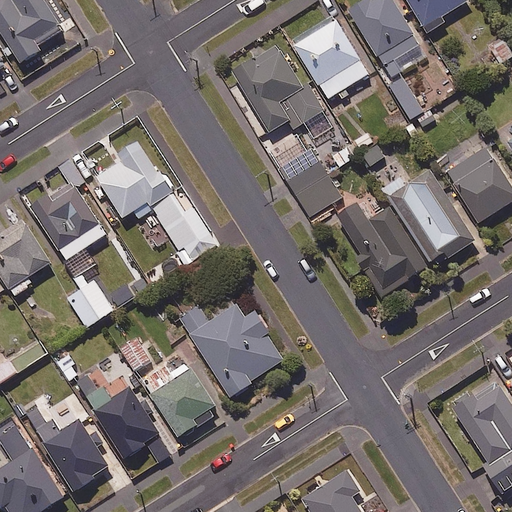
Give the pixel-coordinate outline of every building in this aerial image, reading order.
[(67,35),(43,0),(15,0),(0,10),(0,33),(27,74),(46,61),(40,52),(67,35)] [(415,32),(394,0),(357,0),(349,5),(379,54),(393,75),(428,53),(415,32)] [(466,0),(409,0),(429,30),(446,20),(443,15),(466,0)] [(358,57),(332,14),(294,37),(319,80),(329,97),(337,92),(342,99),(352,93),(348,86),(368,74),(358,57)] [(511,55),(511,49),(504,38),(491,46),(502,62),(511,55)] [(303,85),(277,42),(234,69),(271,129),(289,118),(295,127),(324,109),(308,82),(303,85)] [(0,74),(8,69),(0,56),(0,74)] [(403,74),(388,83),(410,119),(425,110),(403,74)] [(289,178),(320,160),(302,128),(271,146),(289,178)] [(151,205),(173,191),(138,138),(117,152),(122,160),(98,176),(124,215),(134,209),(140,217),(154,208),(151,205)] [(372,165),(373,167),(380,164),(378,160),(383,158),(378,144),(363,150),(369,166),(372,165)] [(511,200),(511,185),(488,146),(449,169),(480,220),(511,200)] [(78,187),(88,180),(73,156),(58,165),(71,184),(52,195),(49,191),(31,202),(60,246),(68,259),(107,233),(99,221),(78,187)] [(320,160),(289,178),(311,214),(342,196),(320,160)] [(393,201),(430,261),(436,257),(440,264),(478,240),(432,167),(407,182),(402,174),(383,186),(393,201)] [(181,248),(185,246),(189,251),(173,262),(178,269),(218,243),(185,193),(178,198),(173,191),(152,205),(181,248)] [(430,261),(393,201),(370,216),(358,198),(337,211),(361,250),(357,253),(367,268),(377,284),(384,295),(432,264),(430,261)] [(22,215),(0,228),(0,270),(14,294),(33,283),(28,276),(51,262),(22,215)] [(114,308),(95,279),(90,282),(82,271),(74,276),(81,288),(69,296),(88,325),(114,308)] [(181,317),(232,395),(255,380),(254,378),(284,358),(266,330),(270,327),(257,308),(245,316),(235,301),(209,318),(200,304),(181,317)] [(153,359),(139,337),(122,347),(136,369),(153,359)] [(82,374),(69,354),(57,361),(70,381),(82,374)] [(0,382),(18,370),(11,358),(0,365),(0,382)] [(216,405),(186,361),(172,371),(168,364),(143,381),(180,434),(198,422),(200,425),(215,415),(211,408),(216,405)] [(173,452),(161,434),(132,383),(112,395),(97,369),(80,379),(124,456),(147,442),(160,461),(173,452)] [(511,400),(500,382),(477,397),(474,392),(454,405),(489,460),(484,464),(503,494),(511,487),(511,400)] [(59,430),(41,402),(25,412),(75,489),(111,465),(80,417),(59,430)] [(6,504),(10,511),(40,511),(39,510),(65,494),(33,445),(31,446),(17,425),(0,436),(0,437),(13,458),(0,466),(0,501),(3,506),(6,504)] [(363,511),(352,494),(360,489),(348,469),(303,497),(312,511),(363,511)]
